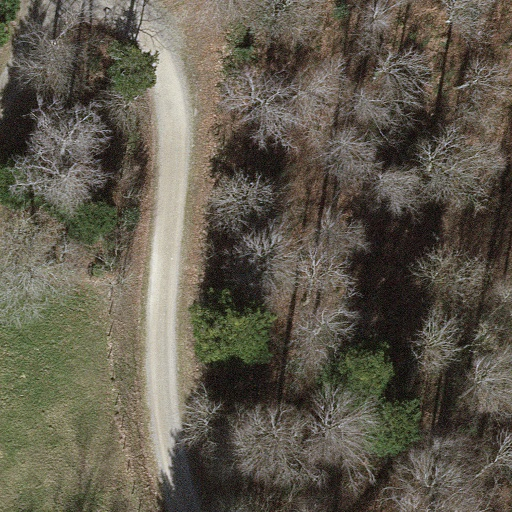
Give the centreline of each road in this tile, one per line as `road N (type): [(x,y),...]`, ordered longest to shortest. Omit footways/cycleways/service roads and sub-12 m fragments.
road 1 (track): [(126,0),(154,27),(187,138),(164,299),(176,464),(195,511)]
road 2 (track): [(0,124),(63,0)]
